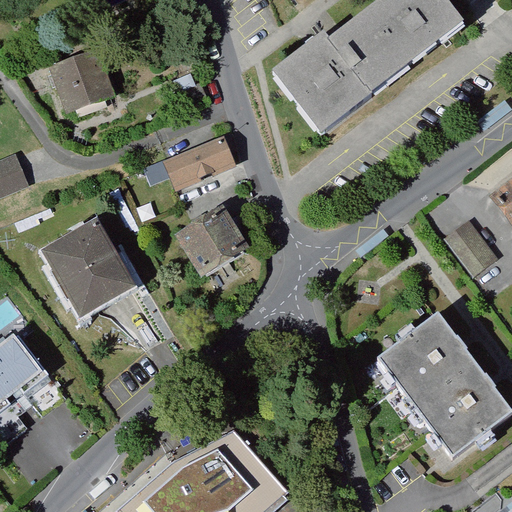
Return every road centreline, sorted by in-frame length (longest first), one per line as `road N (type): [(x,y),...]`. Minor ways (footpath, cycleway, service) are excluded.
road 1 (residential): [(296,283),(126,426),(48,511)]
road 2 (residential): [(198,0),(296,283)]
road 3 (residential): [(511,127),(366,225),(296,283)]
road 4 (residential): [(296,283),(358,511)]
